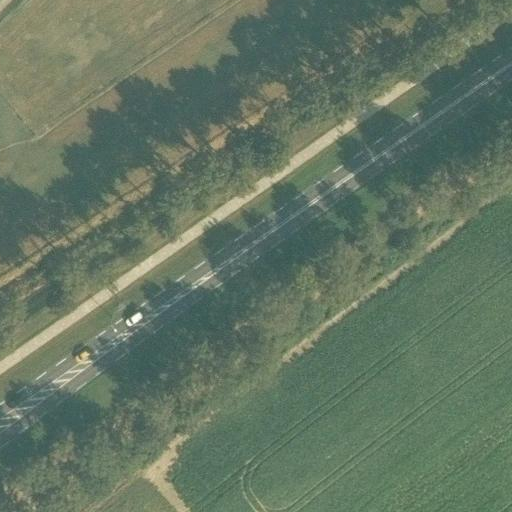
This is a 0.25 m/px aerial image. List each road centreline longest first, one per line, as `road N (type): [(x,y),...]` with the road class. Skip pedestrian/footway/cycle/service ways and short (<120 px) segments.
road 1 (primary): [(0,442),(283,223)]
road 2 (primary): [(283,223),(0,409)]
road 3 (primary): [(283,223),(511,61)]
